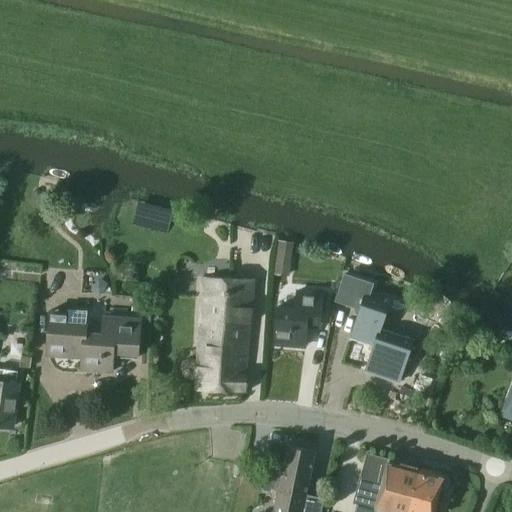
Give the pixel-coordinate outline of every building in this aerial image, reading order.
[(127,270),(126,281),(138,281),(139,270),(127,270)] [(353,308),(357,315),(349,337),(373,345),(365,371),(399,382),(412,341),(379,330),(388,305),(369,298),(374,283),(343,273),(334,301),(353,308)] [(254,278),(201,277),(194,389),(244,392),(246,371),(248,371),(254,278)] [(294,306),(277,305),(274,344),(304,347),(306,322),(319,323),(321,292),(295,289),(294,306)] [(133,299),(132,312),(150,313),(152,301),(133,299)] [(67,312),(50,311),(46,355),(82,358),(81,370),(111,372),(113,352),(137,354),(140,319),(103,316),(102,331),(86,330),(86,323),(87,310),(67,309),(67,312)] [(30,368),(31,357),(20,356),(19,366),(30,368)] [(0,425),(12,427),(19,383),(16,383),(18,371),(0,368),(0,425)] [(305,494),(308,481),(314,452),(287,446),(283,466),(268,463),(262,491),(271,492),(271,489),(277,491),(272,510),(269,511),(321,511),(323,503),(319,497),(305,494)] [(367,453),(353,502),(389,511),(413,511),(416,504),(412,498),(421,468),(418,467),(415,462),(406,459),(401,462),(367,453)] [(443,474),(421,468),(412,498),(416,504),(413,511),(437,511),(436,505),(435,505),(439,489),(443,490),(448,487),(450,481),(447,476),(443,475),(443,474)]
